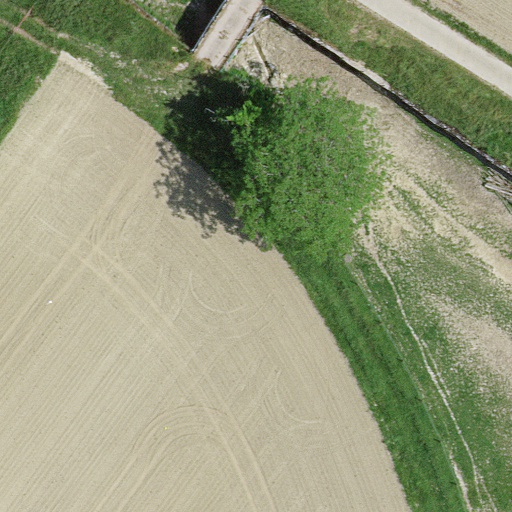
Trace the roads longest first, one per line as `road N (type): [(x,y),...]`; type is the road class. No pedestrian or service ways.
road 1 (track): [(359,0),(511,96)]
road 2 (track): [(168,109),(242,0)]
